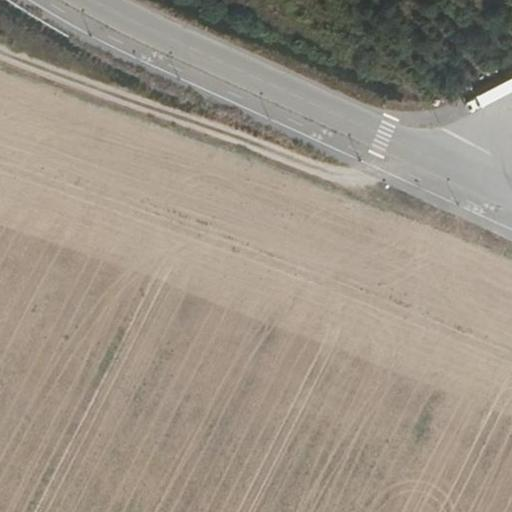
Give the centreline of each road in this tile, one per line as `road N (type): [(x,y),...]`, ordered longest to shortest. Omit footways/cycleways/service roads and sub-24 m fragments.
road 1 (unclassified): [(101,0),(511,194)]
road 2 (track): [(388,138),(369,184),(355,182),(0,52)]
